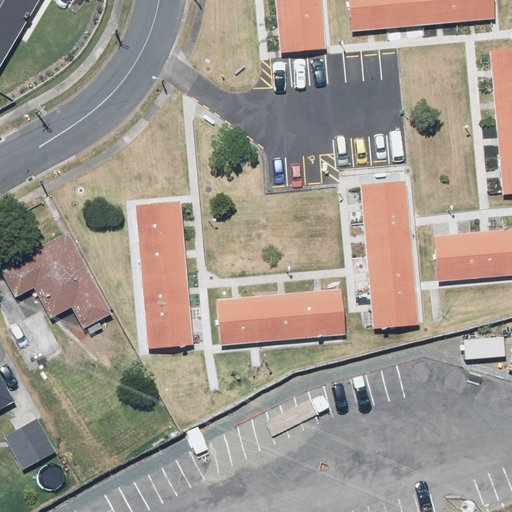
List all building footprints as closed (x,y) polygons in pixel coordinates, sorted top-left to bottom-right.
[(0,0),(0,66),(37,0),(0,0)] [(321,0),(275,0),(278,31),(280,52),(326,48),(321,0)] [(493,0),(350,0),(353,31),(370,29),(402,26),(440,23),(472,20),(495,18),(493,0)] [(511,49),(491,51),(493,74),(495,105),(498,141),(501,173),(503,195),(511,194),(511,49)] [(416,323),(403,182),(360,186),(362,207),(365,238),(371,306),(373,327),(416,323)] [(182,201),(136,205),(147,348),(193,345),(191,326),(189,291),(186,255),(183,223),(182,201)] [(454,235),(434,236),(438,281),(511,274),(511,229),(485,232),(454,235)] [(107,317),(63,233),(0,266),(0,278),(12,303),(34,291),(49,322),(68,312),(79,332),(107,317)] [(346,334),(342,287),(317,289),(282,293),(236,297),(219,298),(223,346),(346,334)] [(0,411),(14,404),(0,378),(0,411)] [(479,414),(430,399),(433,390),(404,381),(387,435),(412,443),(405,464),(491,491),(508,435),(476,425),(479,414)] [(53,453),(36,421),(1,440),(18,472),(53,453)] [(299,481),(263,479),(260,511),(346,511),(347,489),(299,487),(299,481)] [(252,511),(247,485),(151,504),(153,511),(252,511)]
